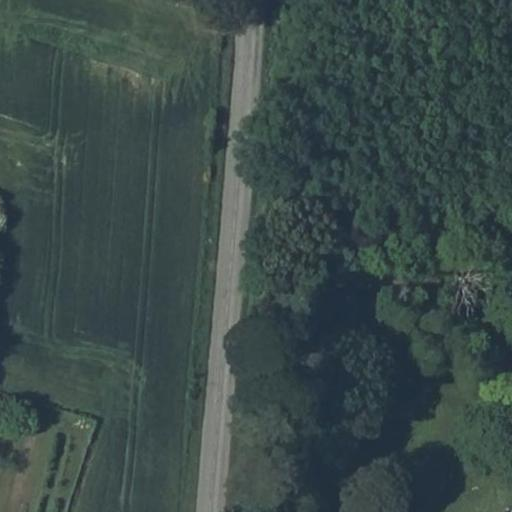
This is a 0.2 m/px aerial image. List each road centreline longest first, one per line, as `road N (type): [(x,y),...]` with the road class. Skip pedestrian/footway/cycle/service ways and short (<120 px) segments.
road 1 (tertiary): [(248,0),(212,511)]
road 2 (unknown): [(399,511),(224,356)]
